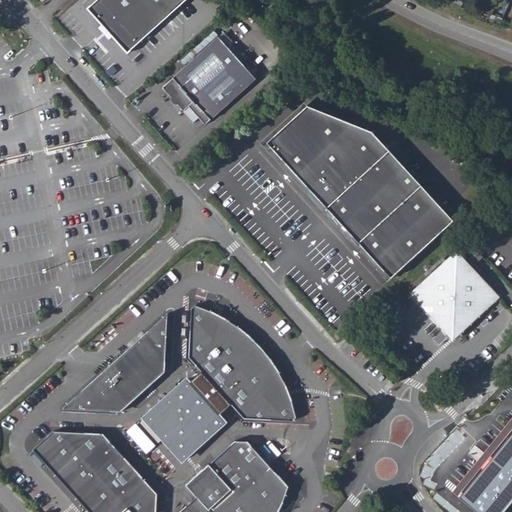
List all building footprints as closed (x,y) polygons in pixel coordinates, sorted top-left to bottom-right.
[(129,53),(186,0),(96,0),(88,7),(129,53)] [(194,50),(197,54),(218,35),(215,31),(194,50)] [(219,36),(163,87),(184,111),(189,106),(195,101),(210,119),(256,77),(219,36)] [(210,119),(195,101),(189,106),(205,124),(210,119)] [(373,127),(309,101),(268,138),(393,273),(450,220),(455,216),(373,127)] [(467,239),(412,290),(454,335),(498,293),(471,265),(466,260),(477,250),(467,239)] [(477,250),(466,260),(471,265),(482,255),(477,250)] [(196,299),(192,302),(189,362),(239,419),(293,415),(297,412),(287,380),(272,354),(252,331),(227,313),(196,299)] [(168,314),(61,410),(120,413),(165,372),(168,314)] [(222,424),(185,382),(152,412),(190,453),(222,424)] [(190,453),(152,412),(148,416),(185,457),(190,453)] [(54,432),(36,448),(93,511),(156,511),(158,490),(109,435),(54,432)] [(195,498),(180,511),(279,511),(283,505),(290,489),(249,444),(233,443),(185,486),(195,498)] [(452,494),(473,511),(511,511),(506,506),(511,498),(511,462),(491,446),(475,465),(484,473),(477,482),(468,475),(452,494)] [(342,472),(338,468),(333,475),(337,478),(342,472)]
